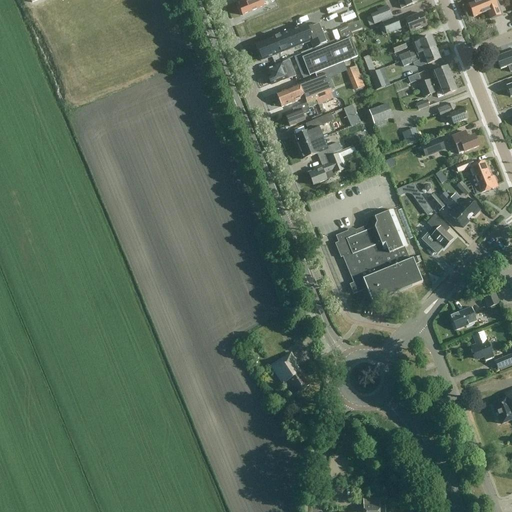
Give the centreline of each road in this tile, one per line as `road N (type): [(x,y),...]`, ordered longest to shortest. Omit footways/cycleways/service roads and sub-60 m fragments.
road 1 (tertiary): [(284,226),(193,0)]
road 2 (residential): [(303,218),(215,0)]
road 3 (unclassified): [(496,510),(435,353),(411,327)]
road 4 (residential): [(411,327),(511,220)]
road 5 (residential): [(511,172),(465,56)]
road 6 (tertiary): [(330,337),(284,226)]
road 7 (tertiary): [(459,511),(431,456),(394,412)]
